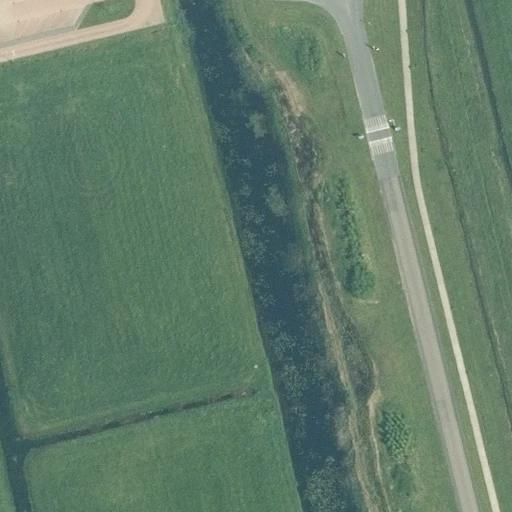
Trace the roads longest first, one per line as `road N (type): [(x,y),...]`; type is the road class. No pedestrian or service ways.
road 1 (tertiary): [(470,511),(343,0)]
road 2 (residential): [(147,0),(134,24),(0,56)]
